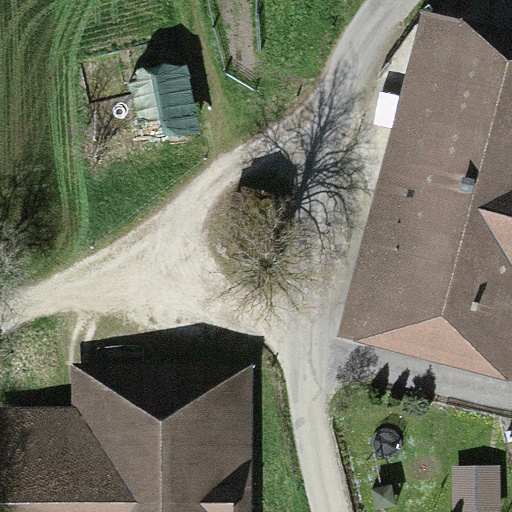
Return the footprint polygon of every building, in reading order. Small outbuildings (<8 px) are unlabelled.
[(335,331),(511,377),(511,25),(422,2),(335,331)] [(184,54),(126,67),(142,139),(200,126),(184,54)] [(275,201),(245,195),(234,247),(265,254),(275,201)] [(0,511),(250,511),(249,360),(71,361),(71,404),(0,404),(0,511)] [(453,464),(452,511),(503,511),(503,463),(453,464)] [(372,486),(376,508),(396,504),(393,483),(372,486)]
